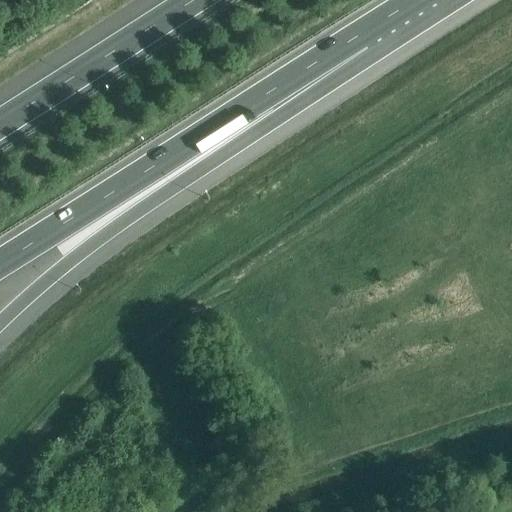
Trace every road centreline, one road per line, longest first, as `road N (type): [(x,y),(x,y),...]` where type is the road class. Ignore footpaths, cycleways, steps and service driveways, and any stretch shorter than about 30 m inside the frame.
road 1 (motorway): [(0,324),(359,35)]
road 2 (motorway): [(0,262),(359,35)]
road 3 (motorway): [(194,0),(0,122)]
